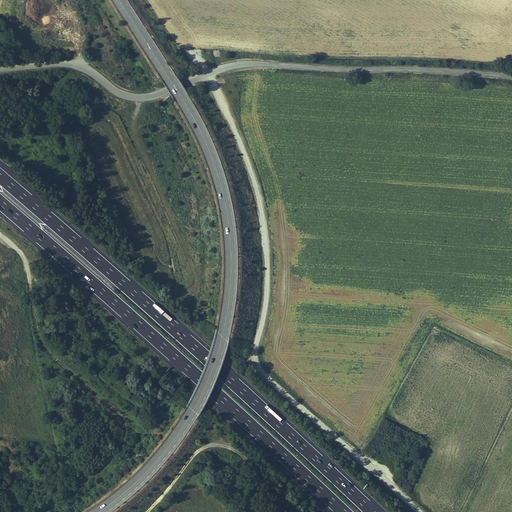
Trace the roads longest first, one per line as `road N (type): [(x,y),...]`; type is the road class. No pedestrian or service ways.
road 1 (primary): [(121,0),(215,164),(230,271),(211,370),(191,415),(152,467),(95,511)]
road 2 (tertiary): [(0,69),(67,65),(136,99),(238,65),(511,76)]
road 3 (motorway): [(371,511),(0,176)]
road 4 (motorway): [(0,201),(344,511)]
road 5 (track): [(38,511),(84,486),(125,433),(116,410),(43,344),(24,256),(0,233)]
road 6 (track): [(298,511),(258,470),(219,445),(196,451),(148,511)]
